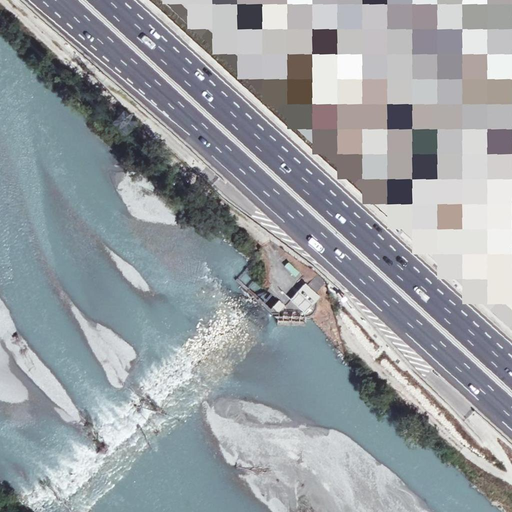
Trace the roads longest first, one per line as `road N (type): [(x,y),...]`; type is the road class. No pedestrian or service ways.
road 1 (motorway): [(60,0),(511,412)]
road 2 (motorway): [(498,364),(98,0)]
road 3 (track): [(10,0),(207,177)]
road 4 (track): [(353,346),(455,446),(511,481)]
